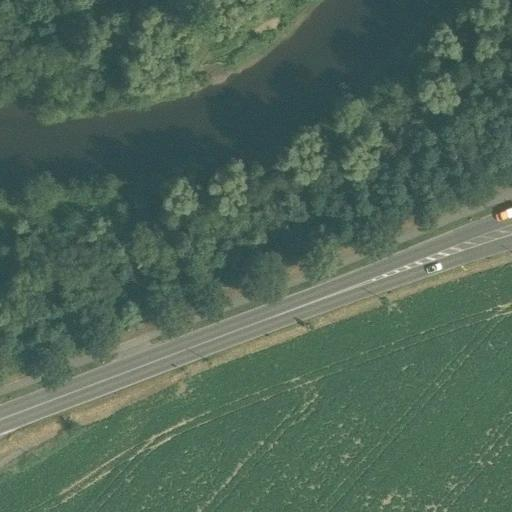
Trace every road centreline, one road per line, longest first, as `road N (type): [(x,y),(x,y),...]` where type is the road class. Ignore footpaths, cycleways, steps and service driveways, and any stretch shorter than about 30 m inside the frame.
road 1 (secondary): [(374,279),(0,418)]
road 2 (track): [(181,0),(198,12),(0,79)]
road 3 (secondary): [(511,228),(374,279)]
road 4 (secondary): [(374,279),(511,243)]
